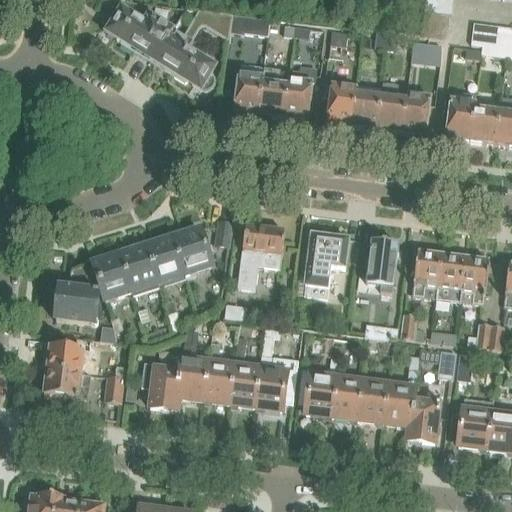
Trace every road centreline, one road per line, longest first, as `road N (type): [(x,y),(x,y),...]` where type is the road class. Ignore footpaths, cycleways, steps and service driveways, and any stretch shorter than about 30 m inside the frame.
road 1 (residential): [(511,207),(140,159)]
road 2 (residential): [(288,479),(0,442)]
road 3 (residential): [(511,507),(288,479)]
road 4 (residential): [(11,212),(52,217),(123,197),(138,184),(140,159)]
road 5 (residential): [(140,159),(142,136),(133,123),(70,85),(29,80)]
